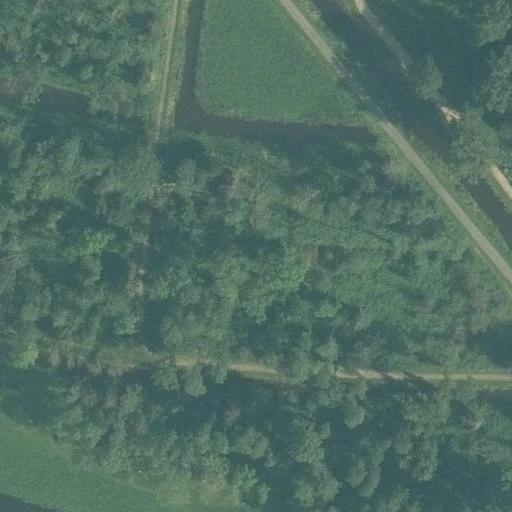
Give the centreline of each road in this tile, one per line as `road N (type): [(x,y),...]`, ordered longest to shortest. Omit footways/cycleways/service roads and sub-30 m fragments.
road 1 (unknown): [(511,376),(137,354),(174,0)]
road 2 (unknown): [(360,0),(511,189)]
